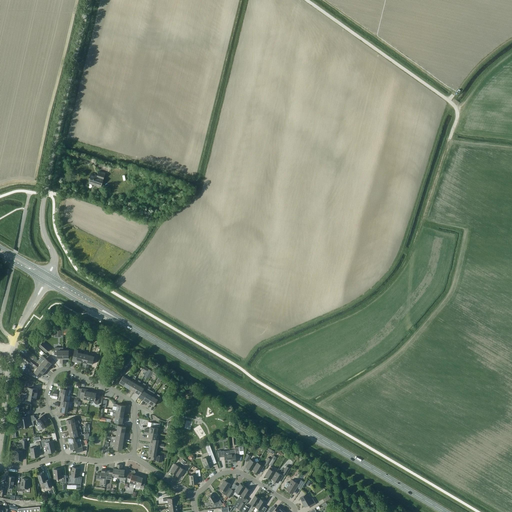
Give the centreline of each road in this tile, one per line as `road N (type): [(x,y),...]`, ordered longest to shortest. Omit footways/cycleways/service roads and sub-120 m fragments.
road 1 (secondary): [(444,511),(46,278)]
road 2 (track): [(305,0),(454,106),(458,116),(421,225)]
road 3 (unclassified): [(46,278),(53,256),(41,212),(87,0)]
road 4 (residential): [(62,457),(46,398),(64,368),(131,401),(132,456)]
road 5 (tertiary): [(0,438),(13,340),(46,278)]
road 6 (residential): [(295,511),(238,471),(214,475),(192,495)]
